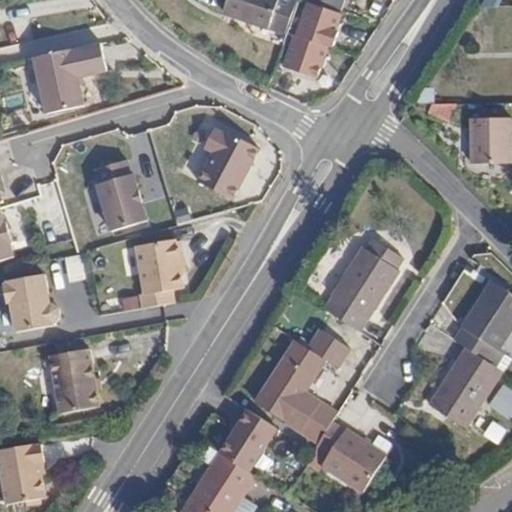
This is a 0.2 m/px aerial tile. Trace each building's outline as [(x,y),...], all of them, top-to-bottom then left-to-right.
[(224,0),(221,11),(286,35),(297,4),(286,0),(224,0)] [(300,0),(341,14),(344,0),(300,0)] [(335,31),(341,15),(307,4),(295,37),(293,36),(281,68),(315,80),(327,47),(329,48),(329,45),(332,46),(338,32),(335,31)] [(52,117),(89,108),(82,81),(111,74),(104,45),(37,60),(52,117)] [(511,163),(511,118),(472,119),(473,164),(511,163)] [(267,157),(235,136),(233,138),(225,132),(213,150),(221,156),(203,183),(235,205),(267,157)] [(136,178),(131,163),(100,172),(104,186),(102,187),(116,234),(151,224),(138,177),(136,178)] [(0,211),(4,211),(0,198),(10,196),(5,177),(0,178),(0,211)] [(0,211),(0,262),(18,257),(13,243),(16,242),(10,223),(8,224),(4,211),(0,211)] [(365,252),(326,311),(361,334),(400,272),(397,270),(404,259),(375,241),(369,251),(366,250),(365,252)] [(175,242),(136,250),(145,296),(140,297),(142,311),(174,306),(171,293),(183,291),(178,263),(184,262),(180,245),(176,246),(175,242)] [(10,302),(15,333),(52,326),(52,324),(55,324),(59,318),(58,310),(51,306),(48,306),(43,274),(6,282),(6,285),(2,286),(6,303),(10,302)] [(455,341),(467,349),(493,366),(511,333),(511,294),(493,282),(455,341)] [(319,445),(334,423),(338,414),(305,393),(326,361),(339,369),(351,350),(322,331),(311,349),(297,342),(257,404),(260,406),(319,445)] [(467,429),(502,372),(493,366),(467,349),(431,406),(464,428),(467,429)] [(100,408),(91,350),(51,356),(61,415),(100,408)] [(511,388),(504,382),(488,402),(509,418),(511,413),(511,388)] [(249,410),(221,454),(251,473),(279,430),(249,410)] [(319,445),(318,448),(330,457),(324,467),(364,493),(387,461),(334,423),(319,445)] [(46,444),(41,445),(40,444),(1,451),(11,505),(50,498),(44,463),(49,462),(46,444)] [(183,511),(234,511),(253,483),(266,490),(269,486),(256,477),(221,454),(183,511)]
